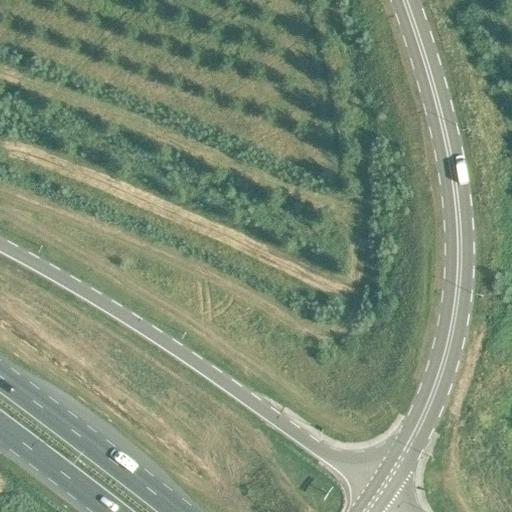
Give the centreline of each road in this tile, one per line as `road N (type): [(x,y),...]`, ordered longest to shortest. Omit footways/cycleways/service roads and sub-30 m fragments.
road 1 (tertiary): [(379,491),(442,369),(459,267),(452,169),(405,0)]
road 2 (trunk): [(379,491),(170,339),(0,244)]
road 3 (trunk): [(175,511),(0,376)]
road 4 (trunk): [(0,429),(107,511)]
